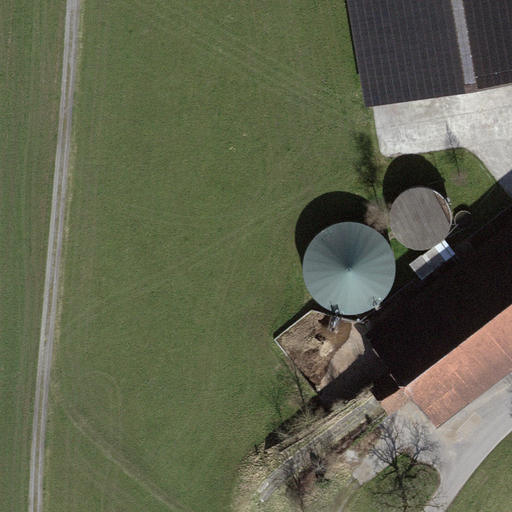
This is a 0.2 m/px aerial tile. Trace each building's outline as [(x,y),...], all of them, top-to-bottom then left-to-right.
[(511,0),(355,0),(371,96),(511,72),(511,0)] [(476,174),(471,173),(464,174),(459,177),(455,182),(453,188),(453,191),(455,197),(457,200),(460,203),(466,206),(470,207),(475,206),(480,204),(484,200),(487,195),(487,189),(485,181),(481,177),(476,174)] [(429,185),(419,185),(409,188),(401,195),(395,204),(393,217),(396,231),(402,238),(410,245),(418,247),(429,248),(439,244),(449,237),(455,227),(456,214),(455,209),(450,197),(441,189),(429,185)] [(361,220),(346,218),(330,222),(316,231),(303,251),(300,267),(306,289),(316,302),(330,311),(344,314),(360,313),(375,306),(387,294),(395,279),(396,262),(395,254),(388,239),(376,227),(361,220)] [(511,221),(365,334),(437,428),(511,370),(511,221)]
